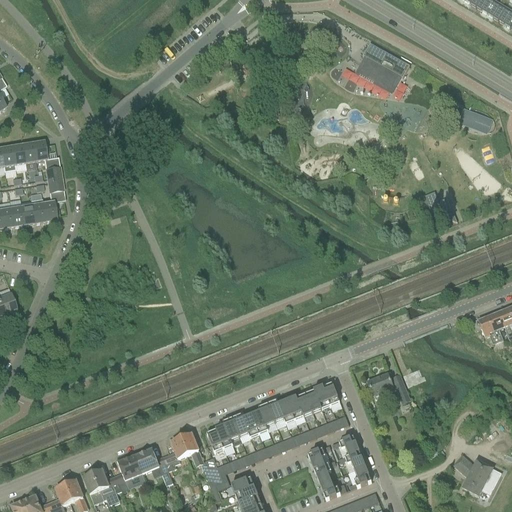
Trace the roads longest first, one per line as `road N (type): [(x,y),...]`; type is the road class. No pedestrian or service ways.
road 1 (unclassified): [(0,493),(333,361)]
road 2 (unclassified): [(72,147),(238,13)]
road 3 (secondary): [(348,0),(511,96)]
road 4 (secondary): [(511,85),(373,0)]
road 5 (residential): [(72,147),(79,203),(54,281)]
road 6 (residential): [(0,396),(54,281)]
road 7 (residential): [(0,49),(32,76),(72,147)]
